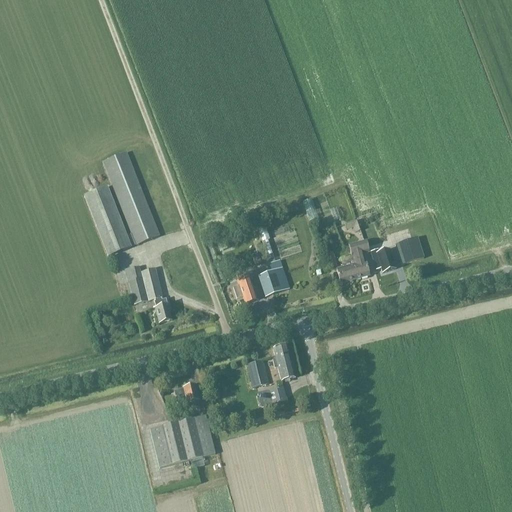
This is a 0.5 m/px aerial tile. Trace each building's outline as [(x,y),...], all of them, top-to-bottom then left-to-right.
[(159,238),(126,154),(103,163),(131,234),(126,236),(107,189),(84,198),(108,258),(131,249),(130,248),(135,246),(136,247),(159,238)] [(302,203),(309,222),(317,220),(310,201),(302,203)] [(330,211),(334,222),(340,219),(336,209),(330,211)] [(274,258),(268,240),(269,240),(265,227),(257,230),(262,242),(261,242),(268,260),(274,258)] [(417,238),(395,245),(401,266),(423,259),(417,238)] [(366,240),(348,245),(349,250),(351,257),(358,279),(368,276),(362,255),(369,253),(366,240)] [(382,274),(395,270),(389,251),(378,254),(377,252),(370,255),(376,272),(381,270),(382,274)] [(336,267),(332,252),(324,255),(328,270),(336,267)] [(135,257),(138,267),(147,264),(144,254),(135,257)] [(225,259),(223,257),(218,259),(221,268),(227,266),(225,259)] [(358,279),(351,257),(340,260),(342,268),(336,270),(340,284),(358,279)] [(288,289),(281,270),(278,261),(268,265),(271,273),(258,278),(265,298),(281,293),(280,292),(288,289)] [(125,272),(128,283),(127,283),(133,307),(154,302),(156,308),(155,309),(159,325),(171,321),(167,306),(165,300),(163,301),(155,270),(140,274),(139,268),(125,272)] [(256,301),(249,277),(248,278),(247,275),(242,277),(243,279),(237,282),(238,286),(232,289),(236,300),(243,298),(245,305),(256,301)] [(273,350),(274,357),(271,358),(274,370),(277,369),(280,384),(294,381),(286,347),(273,350)] [(252,390),(268,385),(262,363),(246,367),(252,390)] [(193,402),(198,401),(194,386),(183,388),(184,390),(174,393),(177,406),(186,404),(187,411),(195,409),(193,402)] [(282,388),(269,391),(261,394),(265,408),(273,405),(273,406),(286,402),(282,388)] [(302,407),(308,405),(307,399),(300,401),(302,407)] [(150,430),(159,469),(215,455),(205,417),(150,430)]
